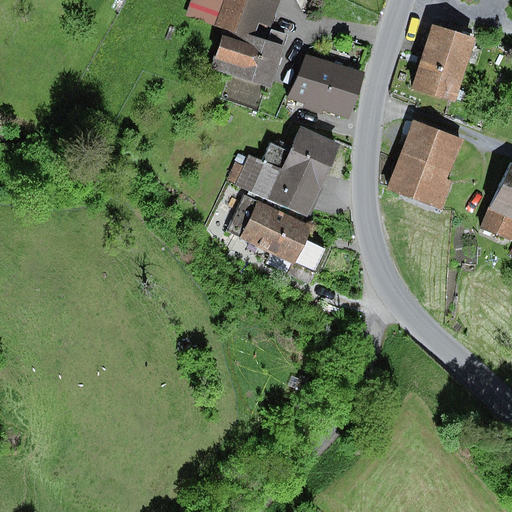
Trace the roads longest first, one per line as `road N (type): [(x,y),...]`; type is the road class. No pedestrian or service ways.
road 1 (tertiary): [(402,0),(370,102),(363,186),(371,244),(396,298),(511,412)]
road 2 (track): [(396,298),(380,314),(349,406),(256,511)]
road 3 (track): [(370,102),(511,151)]
